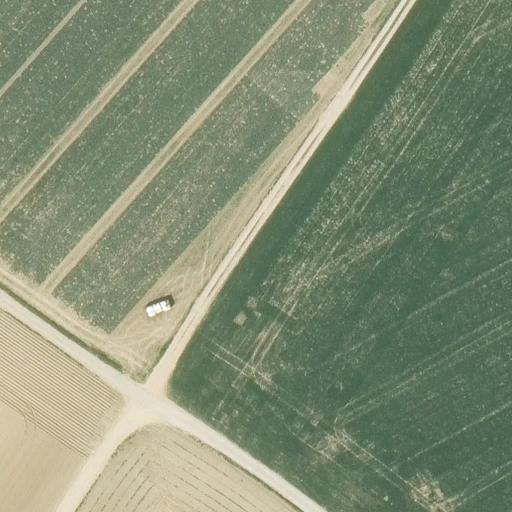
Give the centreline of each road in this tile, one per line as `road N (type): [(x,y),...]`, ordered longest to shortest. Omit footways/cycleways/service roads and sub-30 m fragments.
road 1 (track): [(140,394),(255,237),(408,0)]
road 2 (track): [(314,511),(140,394)]
road 3 (track): [(0,296),(140,394)]
road 4 (track): [(62,511),(140,394)]
